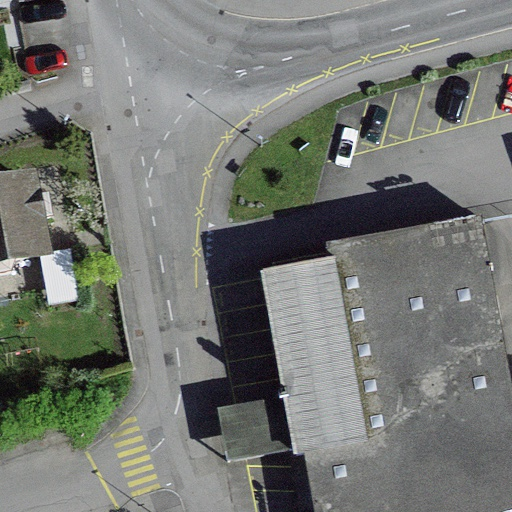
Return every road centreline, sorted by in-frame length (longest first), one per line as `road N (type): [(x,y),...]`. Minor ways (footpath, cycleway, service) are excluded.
road 1 (residential): [(132,87),(179,363),(173,423),(162,443),(137,459),(0,502)]
road 2 (residential): [(480,0),(132,87)]
road 3 (residential): [(132,87),(0,126)]
